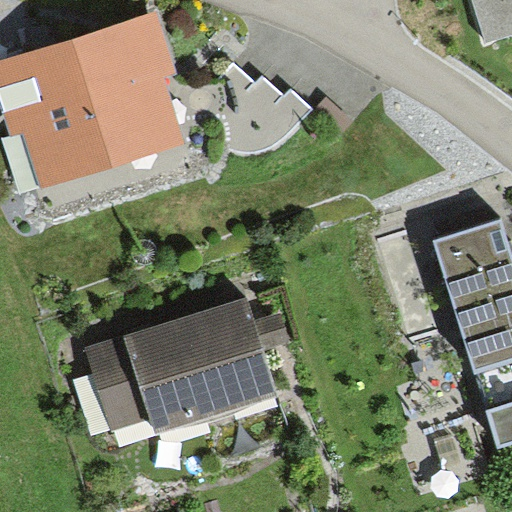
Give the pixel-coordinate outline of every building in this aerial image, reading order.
[(511,0),(474,0),(488,40),(511,32),(511,0)] [(149,10),(0,69),(0,99),(7,117),(38,104),(62,165),(148,132),(135,101),(160,91),(148,60),(166,53),(149,10)] [(225,52),(185,100),(236,142),(245,131),(269,150),(312,98),(282,74),(269,89),(225,52)] [(511,254),(498,206),(423,229),(488,441),(511,433),(511,254)] [(271,378),(238,293),(128,335),(122,321),(81,337),(96,375),(125,364),(149,426),(271,378)]
